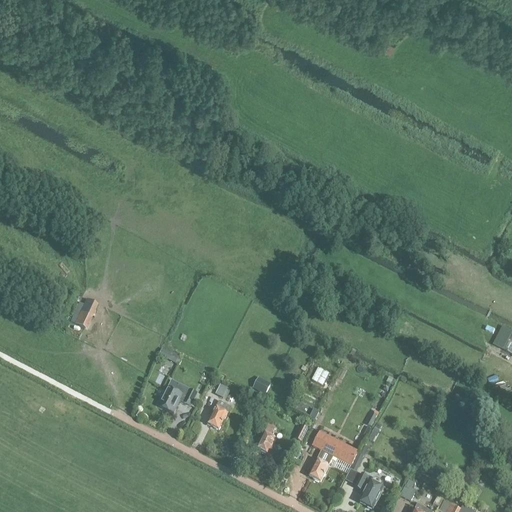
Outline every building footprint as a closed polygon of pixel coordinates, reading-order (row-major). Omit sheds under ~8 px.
[(84,305),(75,324),(84,328),(89,317),(93,319),(99,305),(87,299),(84,305)] [(179,358),(173,355),(163,350),(159,356),(170,362),(176,365),(179,358)] [(283,377),(275,391),(299,403),(306,388),(283,377)] [(265,396),(271,385),(259,378),(253,389),(265,396)] [(226,400),(231,391),(221,386),(216,396),(226,400)] [(190,407),(197,395),(186,389),(183,396),(168,389),(158,407),(173,415),(180,401),(184,403),(184,404),(190,407)] [(219,431),(231,409),(219,403),(208,425),(213,427),(214,429),(216,430),(218,430),(219,431)] [(139,420),(139,419),(142,414),(137,411),(134,416),(133,417),(139,420)] [(315,422),(317,416),(312,413),(309,419),(315,422)] [(377,417),(373,415),(368,426),(372,428),(377,417)] [(372,435),(375,437),(381,426),(377,424),(372,435)] [(274,459),(279,450),(272,447),(276,440),(270,437),(275,428),(269,425),(256,450),(261,452),(261,454),(266,456),(266,455),(274,459)] [(301,443),(308,430),(302,426),(295,440),(301,443)] [(351,467),(359,453),(320,434),(313,448),(322,452),(309,477),(314,480),(314,481),(318,483),(319,482),(321,483),(334,458),(351,467)] [(368,449),(364,446),(360,454),(365,456),(368,449)] [(359,455),(351,471),(356,473),(364,457),(359,455)] [(362,475),(355,489),(362,492),(362,491),(365,493),(360,504),(368,508),(368,509),(371,511),(372,510),(373,510),(384,489),(382,488),(383,486),(383,485),(382,483),(376,479),(374,480),(373,481),(372,483),(370,482),(370,483),(367,482),(369,478),(362,475)] [(413,490),(416,485),(409,482),(406,487),(405,487),(400,497),(411,503),(417,492),(413,490)] [(444,503),(439,511),(467,511),(462,509),(461,511),(451,506),(444,503)]
